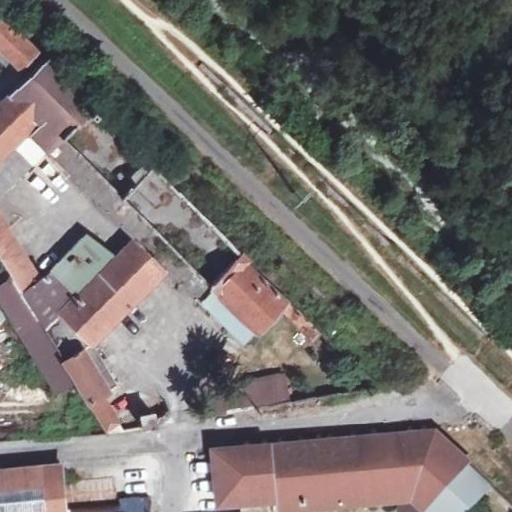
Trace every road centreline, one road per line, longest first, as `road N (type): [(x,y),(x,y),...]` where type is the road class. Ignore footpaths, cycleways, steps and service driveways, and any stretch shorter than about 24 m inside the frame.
road 1 (residential): [(169,440),(436,409)]
road 2 (residential): [(0,456),(169,440)]
